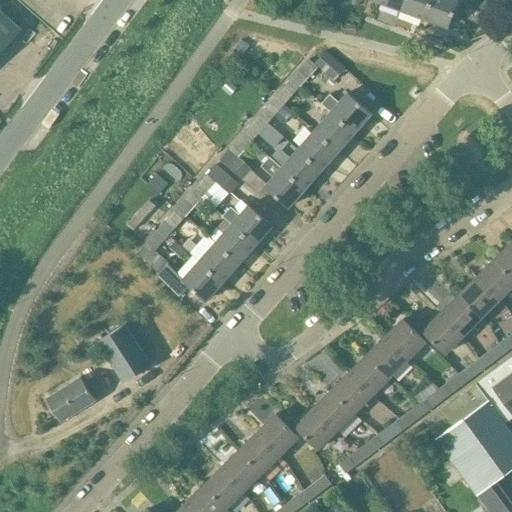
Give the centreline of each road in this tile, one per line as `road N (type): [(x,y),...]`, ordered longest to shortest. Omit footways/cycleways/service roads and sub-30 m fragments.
road 1 (residential): [(0,415),(28,298),(244,0)]
road 2 (residential): [(477,63),(441,90),(226,341)]
road 3 (residential): [(226,341),(265,359),(511,188)]
road 4 (residential): [(226,341),(77,511)]
road 5 (unclassified): [(0,160),(117,0)]
